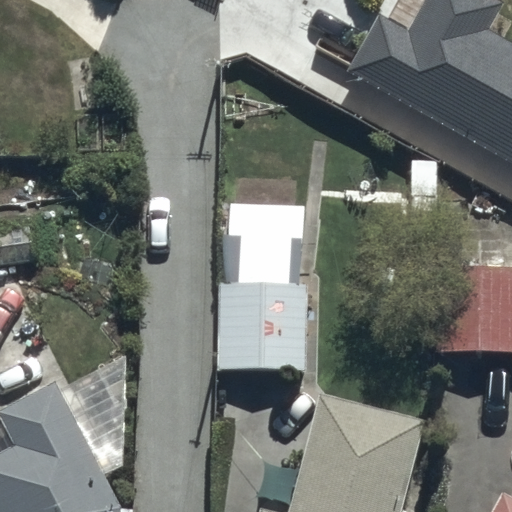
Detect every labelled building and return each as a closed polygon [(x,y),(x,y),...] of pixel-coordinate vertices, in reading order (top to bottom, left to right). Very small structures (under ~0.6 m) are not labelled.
[(342,68),(511,161),(511,43),(489,31),(504,3),(498,0),(427,0),(410,32),(373,12),(342,68)] [(214,371),(301,373),(306,202),(219,199),(214,371)] [(429,353),(511,353),(511,261),(429,262),(429,353)] [(119,511),(119,503),(54,386),(0,415),(0,511),(119,511)] [(259,511),(399,511),(423,417),(319,392),(289,511),(283,511),(261,506),(259,511)] [(488,511),(511,511),(511,495),(501,489),(488,511)]
